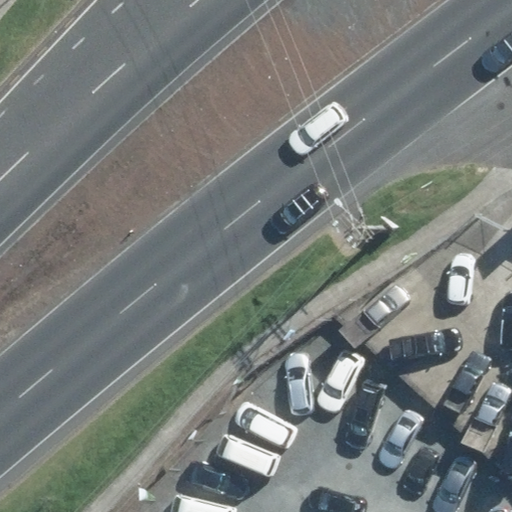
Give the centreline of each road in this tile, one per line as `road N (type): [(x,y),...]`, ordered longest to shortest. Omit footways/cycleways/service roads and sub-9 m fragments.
road 1 (primary): [(511,17),(190,258),(0,423)]
road 2 (primary): [(0,183),(190,0)]
